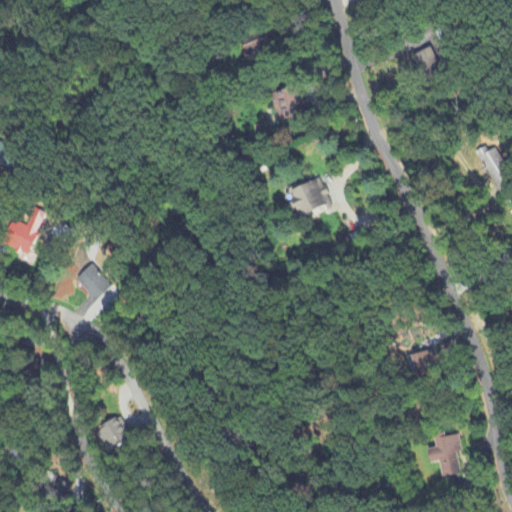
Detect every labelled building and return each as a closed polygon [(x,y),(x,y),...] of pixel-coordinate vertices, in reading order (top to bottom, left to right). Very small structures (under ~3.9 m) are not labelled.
[(242,42),(248,58),(272,49),(266,33),(242,42)] [(424,80),(442,72),(430,49),(413,57),(424,80)] [(277,123),(305,116),(298,88),(270,95),(277,123)] [(0,164),(11,169),(18,151),(0,143),(0,164)] [(511,181),(495,150),(488,153),(486,149),(477,153),(497,190),(511,181)] [(330,205),(318,180),(289,194),(300,218),(330,205)] [(25,249),(38,252),(46,217),(33,214),(25,249)] [(117,289),(96,267),(80,282),(101,304),(117,289)] [(413,374),(435,369),(432,352),(410,357),(413,374)] [(139,443),(128,420),(111,428),(122,452),(139,443)] [(456,437),(443,439),(442,435),(433,437),(436,450),(426,452),(428,465),(438,463),(441,479),(458,476),(455,455),(459,454),(456,437)]
